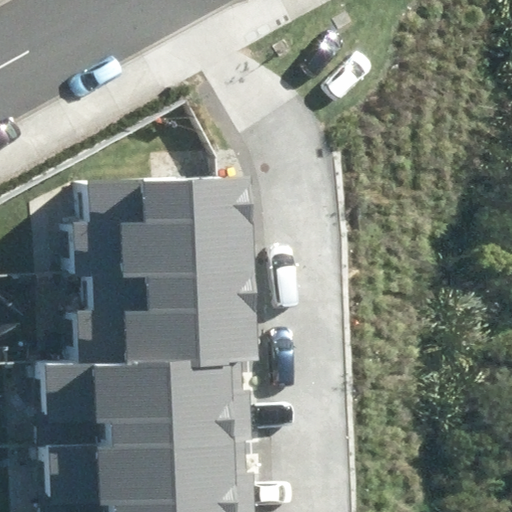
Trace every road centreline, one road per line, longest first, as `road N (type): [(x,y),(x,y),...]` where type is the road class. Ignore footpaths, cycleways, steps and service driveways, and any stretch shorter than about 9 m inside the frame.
road 1 (residential): [(171,0),(200,43),(260,102),(291,153),(312,511)]
road 2 (residential): [(117,0),(0,63)]
